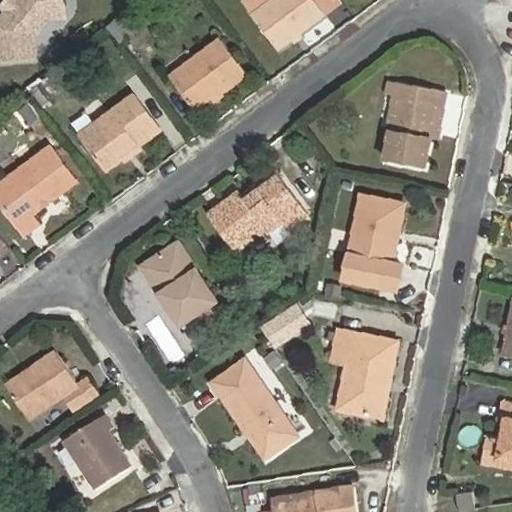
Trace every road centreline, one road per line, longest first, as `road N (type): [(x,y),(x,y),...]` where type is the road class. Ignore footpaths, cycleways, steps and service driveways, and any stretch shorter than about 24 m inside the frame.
road 1 (residential): [(64,278),(426,8),(463,20),(491,75),(412,511)]
road 2 (residential): [(64,278),(191,457),(211,511)]
